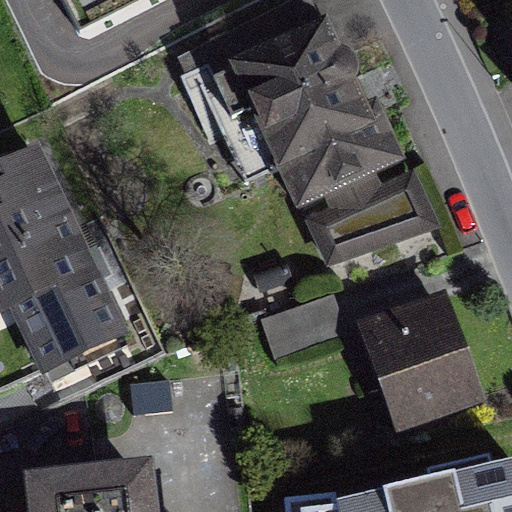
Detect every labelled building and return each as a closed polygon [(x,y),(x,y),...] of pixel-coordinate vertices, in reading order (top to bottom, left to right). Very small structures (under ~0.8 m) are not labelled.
[(369,102),(330,18),(203,73),(248,184),(280,170),(297,211),(326,200),(330,209),(306,221),(326,267),(440,230),(412,171),(382,185),(378,176),(408,162),(378,99),(369,102)] [(0,397),(42,379),(132,335),(113,288),(128,282),(102,218),(80,228),(41,145),(0,162),(0,397)] [(487,405),(448,292),(357,324),(397,437),(487,405)] [(511,511),(511,461),(492,466),(490,459),(426,472),(428,481),(338,502),(336,497),(285,501),(286,511),(511,511)] [(161,511),(156,462),(26,475),(30,511),(161,511)]
